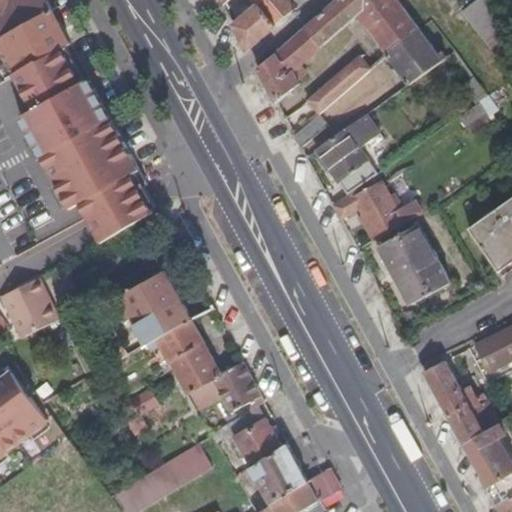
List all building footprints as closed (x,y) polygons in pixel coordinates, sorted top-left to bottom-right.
[(0,0),(0,37),(50,9),(44,0),(0,0)] [(257,4),(276,26),(287,16),(297,7),(291,0),(249,0),(255,6),(257,4)] [(334,0),(256,70),(276,106),(307,79),(305,76),(312,70),(305,63),(364,11),(393,49),(423,22),(405,0),(334,0)] [(511,13),(500,0),(470,0),(467,3),(511,54),(511,13)] [(255,6),(233,26),(247,51),(276,26),(257,4),(255,6)] [(58,24),(50,9),(0,37),(0,46),(14,72),(59,47),(68,42),(58,24)] [(416,76),(448,53),(423,22),(393,49),(416,76)] [(83,79),(64,45),(59,47),(79,82),(83,79)] [(143,219),(153,213),(151,208),(147,201),(139,186),(144,183),(146,182),(88,77),(83,79),(79,82),(59,47),(14,72),(9,74),(29,110),(17,117),(25,133),(39,157),(53,183),(65,206),(67,209),(77,203),(93,231),(100,243),(143,219)] [(385,56),(375,64),(381,71),(390,63),(385,56)] [(356,57),(313,95),(325,109),(368,71),(356,57)] [(494,87),(480,70),(470,78),(484,95),(494,87)] [(478,101),(458,116),(463,122),(484,107),(478,101)] [(329,123),(321,113),(293,137),(294,139),(300,149),(329,123)] [(371,148),(382,140),(365,115),(316,153),(347,197),(377,175),(360,151),(369,145),(371,148)] [(39,157),(25,133),(20,136),(33,160),(39,157)] [(389,196),(377,175),(332,209),(340,223),(361,212),(361,214),(367,211),(382,238),(404,225),(401,220),(407,217),(393,193),(389,196)] [(65,206),(53,183),(48,186),(60,209),(65,206)] [(152,198),(144,183),(139,186),(147,201),(151,208),(156,205),(152,198)] [(511,200),(464,231),(495,279),(511,267),(511,200)] [(164,215),(161,209),(153,213),(143,219),(152,234),(169,224),(164,215)] [(382,238),(367,211),(361,214),(376,241),(382,238)] [(413,220),(410,215),(407,217),(401,220),(404,225),(413,220)] [(450,284),(419,226),(378,248),(410,307),(450,284)] [(187,257),(181,245),(165,254),(172,266),(187,257)] [(60,266),(70,282),(79,277),(81,275),(72,259),(60,266)] [(127,324),(134,319),(148,345),(157,339),(194,318),(168,272),(122,297),(131,313),(123,318),(127,324)] [(57,319),(37,277),(0,295),(0,297),(20,337),(57,319)] [(75,292),(84,286),(79,277),(70,282),(75,292)] [(83,306),(116,363),(129,356),(97,299),(83,306)] [(0,335),(10,328),(0,313),(0,335)] [(192,393),(226,373),(194,318),(157,339),(190,393),(192,393)] [(494,386),(511,376),(511,330),(476,349),(494,386)] [(192,393),(200,408),(209,403),(207,398),(220,390),(233,413),(264,395),(255,378),(245,362),(226,373),(192,393)] [(463,447),(499,427),(486,404),(479,408),(469,389),(461,393),(445,364),(423,374),(441,408),(463,447)] [(0,380),(11,372),(6,366),(0,370),(0,380)] [(0,453),(46,420),(11,372),(0,380),(0,453)] [(125,422),(134,437),(146,430),(139,417),(160,404),(151,390),(131,402),(134,408),(123,415),(126,420),(125,422)] [(234,422),(239,430),(236,432),(255,429),(252,423),(267,415),(262,406),(234,422)] [(205,415),(184,426),(196,446),(216,434),(210,423),(205,415)] [(218,424),(216,420),(210,423),(216,434),(225,428),(221,423),(218,424)] [(271,421),(255,429),(236,432),(235,432),(251,460),(245,463),(248,470),(253,467),(287,448),(271,421)] [(225,428),(216,434),(219,441),(235,432),(236,432),(239,430),(234,422),(225,428)] [(510,431),(506,424),(499,427),(503,434),(510,431)] [(511,465),(499,442),(505,438),(503,434),(499,427),(463,447),(477,472),(496,507),(511,497),(511,465)] [(287,448),(253,467),(274,503),(312,481),(301,463),(292,445),(287,448)] [(121,511),(141,511),(211,471),(196,446),(112,498),(121,511)] [(332,470),(312,481),(323,502),(344,489),(336,477),(332,470)] [(328,511),(323,502),(312,481),(274,503),(269,506),(262,510),(259,511),(258,511),(328,511)] [(250,511),(257,511),(259,511),(251,497),(244,501),(250,511)] [(511,511),(511,497),(496,507),(498,511),(511,511)] [(262,510),(269,506),(266,501),(260,504),(262,510)]
